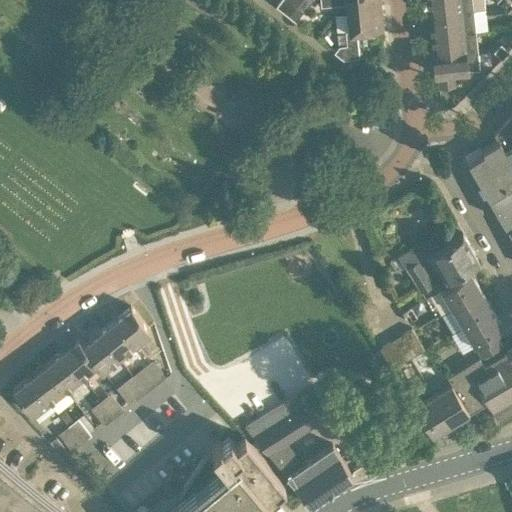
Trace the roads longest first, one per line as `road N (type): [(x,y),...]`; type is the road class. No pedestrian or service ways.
road 1 (residential): [(0,362),(33,326),(123,273),(369,189),(404,157),(415,124)]
road 2 (residential): [(359,497),(511,449)]
road 3 (residential): [(511,280),(447,172)]
road 4 (residential): [(415,124),(400,0)]
